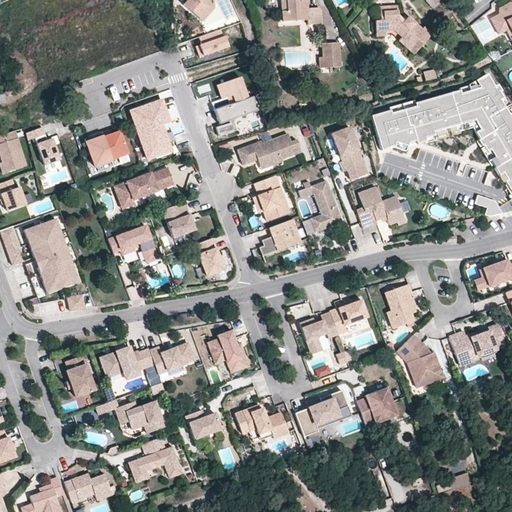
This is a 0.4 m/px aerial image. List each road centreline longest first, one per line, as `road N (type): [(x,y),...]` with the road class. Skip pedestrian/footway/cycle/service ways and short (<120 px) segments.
road 1 (residential): [(255,292),(171,55),(89,88),(95,108)]
road 2 (residential): [(16,319),(3,356),(37,450),(53,453),(61,442),(30,353),(36,330)]
road 3 (unknown): [(366,511),(477,466),(475,422),(444,313)]
road 4 (track): [(147,511),(266,474),(310,470),(343,511)]
road 5 (residential): [(243,294),(274,380),(293,387),(300,371),(269,288)]
road 6 (residential): [(36,330),(243,294)]
road 7 (residential): [(269,288),(416,251)]
road 8 (residential): [(416,251),(437,306),(449,315),(463,302),(450,249)]
